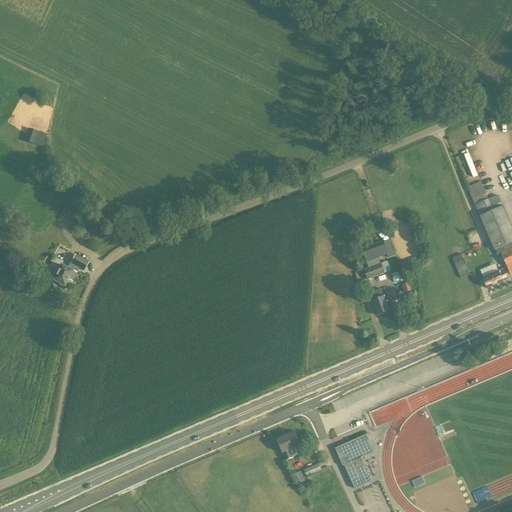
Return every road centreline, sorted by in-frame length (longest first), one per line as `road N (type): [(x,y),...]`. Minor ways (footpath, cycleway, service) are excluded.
road 1 (unclassified): [(0,486),(38,470),(51,454),(86,293),(112,249),(423,130),(511,85)]
road 2 (primary): [(17,511),(511,300)]
road 3 (residential): [(62,511),(310,405)]
